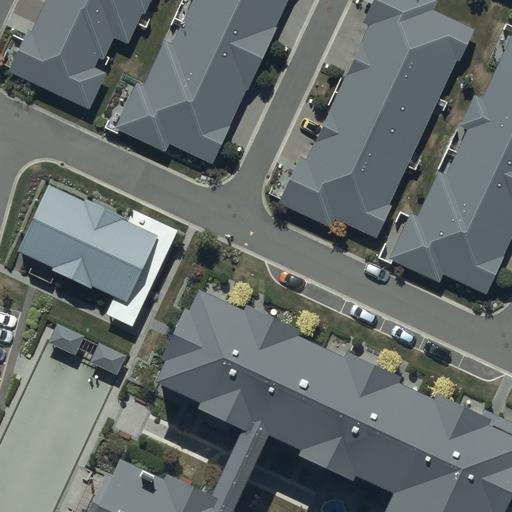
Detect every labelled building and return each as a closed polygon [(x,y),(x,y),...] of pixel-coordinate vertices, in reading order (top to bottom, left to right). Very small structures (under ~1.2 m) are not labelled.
[(43,0),(2,89),(84,126),(103,85),(92,80),(106,50),(122,57),(147,0),(43,0)] [(135,82),(113,130),(164,153),(168,144),(211,164),(287,0),(191,0),(171,45),(165,42),(145,86),(135,82)] [(330,220),(364,236),(458,38),(377,0),(365,0),(360,11),(370,16),(294,176),(282,171),(267,203),(325,230),(330,220)] [(407,221),(385,269),(436,293),(440,283),(483,303),(511,240),(511,41),(479,110),(473,107),(460,137),(464,139),(443,184),(437,181),(417,226),(407,221)] [(10,259),(110,308),(140,246),(40,197),(10,259)] [(511,511),(511,423),(198,275),(149,378),(200,402),(196,410),(239,430),(213,485),(122,442),(88,511),(511,511)] [(33,348),(13,342),(3,379),(13,382),(13,386),(17,387),(18,384),(23,385),(33,348)]
